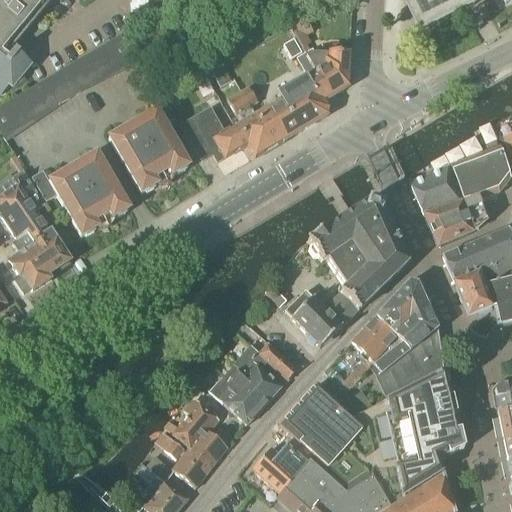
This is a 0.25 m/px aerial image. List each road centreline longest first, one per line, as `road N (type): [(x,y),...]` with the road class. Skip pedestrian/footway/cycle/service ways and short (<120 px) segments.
road 1 (secondary): [(0,366),(186,235),(369,126)]
road 2 (residential): [(423,267),(303,386),(194,511)]
road 3 (tertiary): [(369,126),(511,54)]
road 4 (residential): [(473,358),(468,396),(494,511)]
road 5 (residential): [(423,267),(371,154),(369,126)]
road 6 (secondary): [(369,126),(374,0)]
